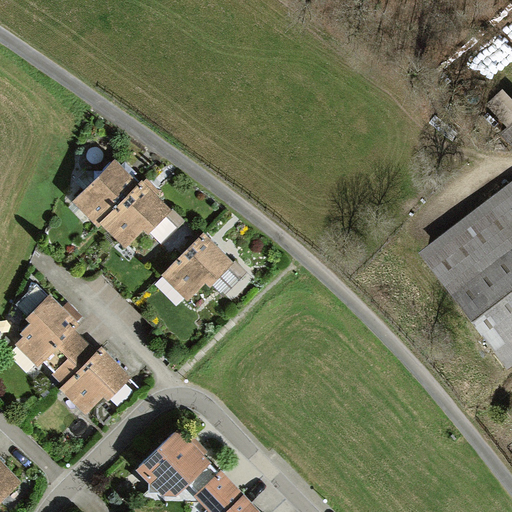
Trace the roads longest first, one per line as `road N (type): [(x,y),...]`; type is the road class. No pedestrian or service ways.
road 1 (track): [(511,484),(425,376),(304,254),(0,33)]
road 2 (residential): [(171,397),(159,369),(39,257)]
road 3 (residential): [(311,511),(201,401),(171,397)]
road 4 (residential): [(171,397),(73,483)]
